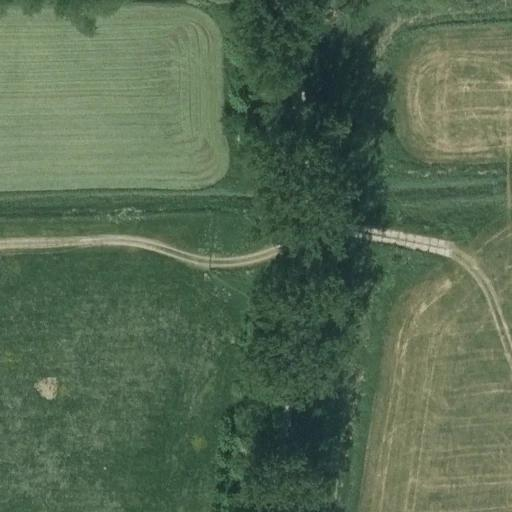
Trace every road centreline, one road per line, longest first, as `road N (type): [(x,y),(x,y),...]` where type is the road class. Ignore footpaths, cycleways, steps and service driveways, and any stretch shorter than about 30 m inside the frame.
road 1 (track): [(289,0),(310,213),(270,511)]
road 2 (track): [(0,246),(125,242),(234,261),(303,234)]
road 3 (track): [(310,213),(326,224),(460,254),(486,292),(511,365)]
